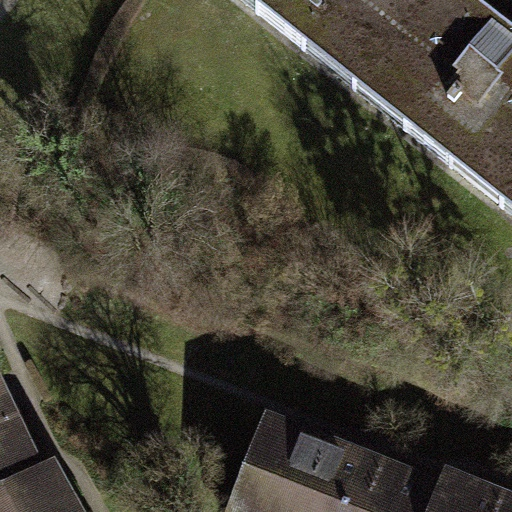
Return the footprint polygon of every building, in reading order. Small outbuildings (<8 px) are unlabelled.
[(232,0),(351,93),(424,0),(232,0)] [(511,197),(511,38),(463,0),(424,0),(351,93),(501,212),(511,197)] [(511,197),(501,212),(511,220),(511,197)] [(0,499),(36,483),(0,406),(0,499)] [(432,511),(440,495),(266,426),(231,511),(432,511)] [(68,511),(48,474),(36,483),(0,499),(0,511),(68,511)] [(511,511),(511,508),(445,482),(440,495),(432,511),(511,511)]
